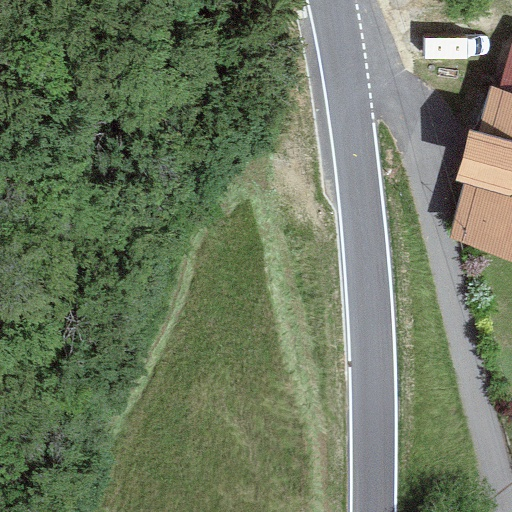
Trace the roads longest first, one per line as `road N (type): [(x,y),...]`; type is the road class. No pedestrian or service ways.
road 1 (unclassified): [(345,0),(418,144),(505,511)]
road 2 (tertiary): [(375,511),(378,290),(338,0)]
